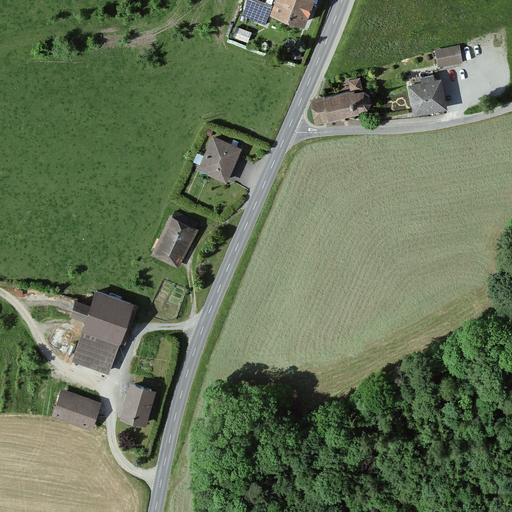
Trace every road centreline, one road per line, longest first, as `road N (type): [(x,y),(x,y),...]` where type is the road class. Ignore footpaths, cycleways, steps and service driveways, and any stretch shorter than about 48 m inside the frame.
road 1 (secondary): [(288,128),(187,372),(155,511)]
road 2 (unclassified): [(511,106),(388,130),(288,128)]
road 3 (track): [(259,194),(194,246),(193,326)]
road 4 (track): [(115,391),(52,359),(0,291)]
road 5 (secondary): [(342,0),(288,128)]
